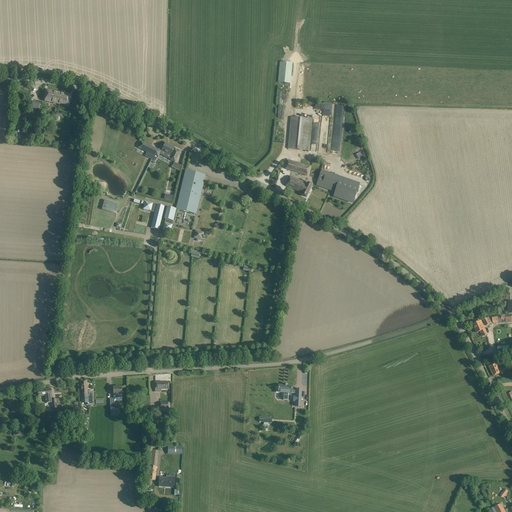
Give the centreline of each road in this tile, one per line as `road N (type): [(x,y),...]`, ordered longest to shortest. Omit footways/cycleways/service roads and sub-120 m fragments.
road 1 (unclassified): [(448,313),(402,267),(215,155),(80,86),(0,76)]
road 2 (unclassified): [(0,387),(296,360),(448,313)]
road 3 (unclassified): [(511,432),(448,313)]
road 4 (unknown): [(148,370),(157,244)]
